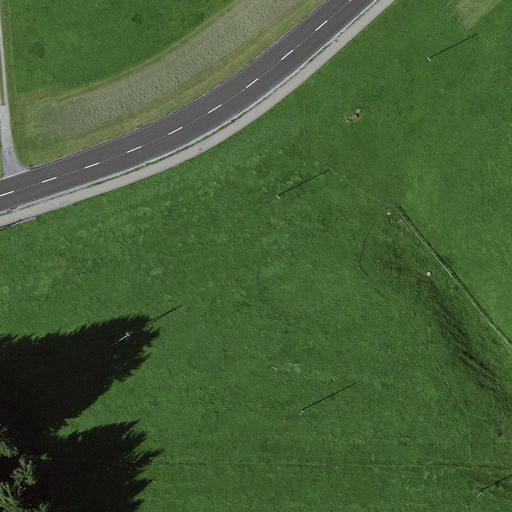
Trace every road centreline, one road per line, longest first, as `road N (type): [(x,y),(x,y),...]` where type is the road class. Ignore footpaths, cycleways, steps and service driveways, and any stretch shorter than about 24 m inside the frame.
road 1 (tertiary): [(0,197),(197,120),(256,84),(351,0)]
road 2 (track): [(0,35),(18,191)]
